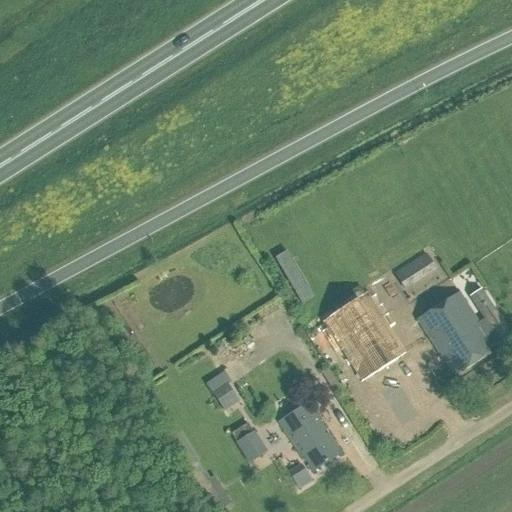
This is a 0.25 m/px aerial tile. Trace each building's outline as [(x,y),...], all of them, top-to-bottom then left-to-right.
[(433,291),(434,252),(409,251),(408,267),(398,266),(397,281),(407,282),(407,290),(433,291)] [(483,320),(496,312),(481,289),(468,298),(483,320)] [(461,373),(488,356),(481,345),(484,342),(475,328),(479,326),(459,294),(417,320),(451,373),(458,368),(461,373)] [(328,321),(360,384),(410,359),(378,296),(328,321)] [(208,382),(225,412),(243,402),(226,372),(208,382)] [(370,408),(378,401),(355,377),(348,384),(370,408)] [(311,472),(340,454),(308,404),(279,423),(311,472)] [(250,462),(267,452),(254,430),(237,441),(250,462)] [(298,490),(312,481),(301,465),(288,473),(298,490)] [(206,511),(216,511),(223,508),(205,481),(192,489),(206,511)]
